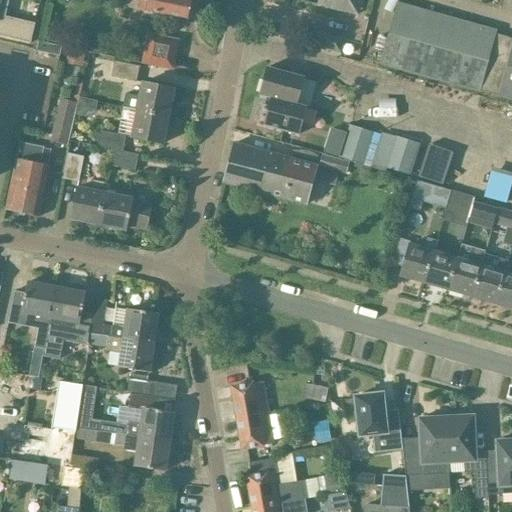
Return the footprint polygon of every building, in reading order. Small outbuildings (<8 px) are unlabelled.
[(8,0),(0,0),(0,36),(30,43),(35,24),(5,17),(8,0)] [(145,11),(186,19),(190,0),(140,0),(138,9),(145,10),(145,11)] [(337,5),(358,10),(360,0),(319,0),(318,5),(336,9),(337,5)] [(497,97),(511,100),(511,38),(494,33),(495,31),(398,4),(381,64),(480,92),(480,91),(498,96),(497,97)] [(311,47),(341,55),(345,39),(315,31),(311,47)] [(141,65),(173,71),(179,40),(147,34),(141,65)] [(62,47),(38,42),(36,52),(60,57),(62,47)] [(111,77),(136,82),(139,67),(114,62),(111,77)] [(259,95),(271,98),(296,105),(303,78),(267,68),(259,95)] [(168,117),(173,89),(142,83),(140,98),(125,95),(122,108),(137,111),(137,110),(168,117)] [(263,125),(298,135),(305,108),(296,105),(271,98),(263,125)] [(50,142),(67,146),(76,103),(59,99),(50,142)] [(162,144),(168,117),(137,110),(137,111),(131,138),(162,144)] [(339,158),(371,168),(381,137),(349,126),(339,158)] [(97,147),(112,150),(122,152),(125,136),(100,131),(97,147)] [(409,175),(419,144),(396,137),(390,154),(386,168),(409,175)] [(418,176),(442,184),(453,151),(429,143),(418,176)] [(223,182),(306,205),(312,181),(334,187),(337,175),(315,169),(316,166),(234,144),(223,182)] [(109,166),(135,171),(138,155),(122,152),(112,150),(109,166)] [(63,179),(78,182),(83,157),(68,154),(63,179)] [(6,210),(38,217),(49,166),(17,159),(6,210)] [(511,174),(491,170),(484,196),(506,202),(511,179),(511,174)] [(71,220),(101,226),(106,194),(104,194),(106,184),(92,181),(90,191),(77,188),(71,220)] [(428,185),(416,181),(408,209),(420,212),(428,185)] [(471,210),(475,198),(451,191),(447,206),(470,213),(471,210)] [(126,227),(146,231),(149,211),(130,207),(131,199),(106,194),(101,226),(125,231),(126,227)] [(350,238),(344,261),(375,269),(385,230),(401,235),(407,211),(361,199),(354,222),(361,224),(357,240),(350,238)] [(509,227),(511,215),(511,213),(497,209),(493,222),(509,227)] [(492,225),(494,216),(471,210),(470,213),(469,219),(492,225)] [(400,276),(424,283),(436,243),(427,240),(424,249),(409,245),(400,276)] [(424,283),(448,290),(457,259),(433,252),(436,243),(424,283)] [(448,290),(472,297),(484,255),(485,252),(473,249),(469,262),(457,259),(448,290)] [(472,297),(496,304),(505,273),(508,261),(484,255),(472,297)] [(496,304),(511,308),(511,274),(505,273),(496,304)] [(12,304),(8,324),(38,330),(34,348),(44,350),(55,288),(28,283),(26,294),(14,292),(12,304)] [(89,345),(90,335),(92,315),(80,312),(84,294),(55,288),(44,350),(43,357),(60,360),(61,353),(62,353),(64,342),(89,347),(89,345)] [(108,337),(153,345),(158,315),(127,311),(125,328),(112,326),(112,327),(103,326),(107,301),(95,298),(92,315),(90,335),(108,337)] [(153,345),(108,337),(106,351),(121,353),(119,367),(149,371),(153,345)] [(31,366),(29,376),(39,378),(41,368),(31,366)] [(127,393),(155,397),(157,384),(129,380),(127,393)] [(74,439),(75,432),(82,386),(58,382),(51,430),(24,426),(22,444),(6,442),(3,458),(12,459),(48,465),(49,465),(69,468),(71,455),(74,439)] [(231,388),(236,419),(268,413),(262,382),(231,388)] [(300,398),(325,404),(328,389),(303,384),(300,398)] [(101,422),(99,431),(169,441),(173,414),(153,411),(155,398),(130,394),(128,408),(143,410),(141,425),(127,423),(127,426),(101,422)] [(382,394),(354,397),(358,437),(372,435),(374,453),(402,449),(398,420),(385,422),(382,394)] [(236,419),(242,449),(273,444),(268,413),(236,419)] [(474,474),(475,500),(487,499),(486,468),(486,464),(474,464),(472,418),(468,418),(467,414),(449,415),(449,419),(446,419),(448,465),(463,464),(464,474),(474,474)] [(448,465),(446,419),(442,419),(442,415),(424,416),(424,420),(420,420),(421,449),(403,450),(404,477),(448,475),(448,465)] [(328,421),(313,423),(316,444),(331,441),(328,421)] [(75,432),(74,439),(124,446),(123,450),(137,452),(135,466),(165,471),(169,445),(169,441),(99,431),(76,428),(75,432)] [(486,468),(487,499),(488,499),(488,496),(511,494),(511,437),(501,439),(501,442),(497,443),(498,468),(486,468)] [(69,468),(83,470),(96,472),(97,459),(71,455),(69,468)] [(12,459),(9,480),(45,485),(48,465),(12,459)] [(247,477),(252,507),(304,497),(301,482),(280,485),(276,459),(249,464),(251,476),(247,477)] [(62,487),(81,489),(83,470),(69,468),(49,465),(48,472),(47,481),(62,483),(62,487)] [(374,475),(354,475),(354,483),(373,484),(374,475)] [(252,507),(252,511),(306,511),(304,497),(252,507)]
